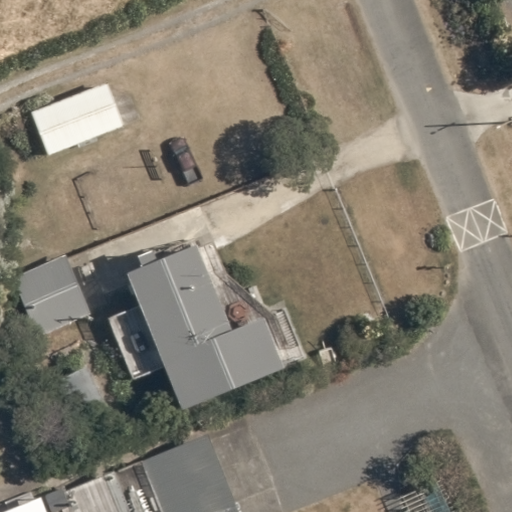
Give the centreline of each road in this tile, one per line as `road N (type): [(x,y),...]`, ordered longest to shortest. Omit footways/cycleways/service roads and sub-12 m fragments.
road 1 (tertiary): [(511,405),(346,0)]
road 2 (unknown): [(317,0),(80,83),(0,126)]
